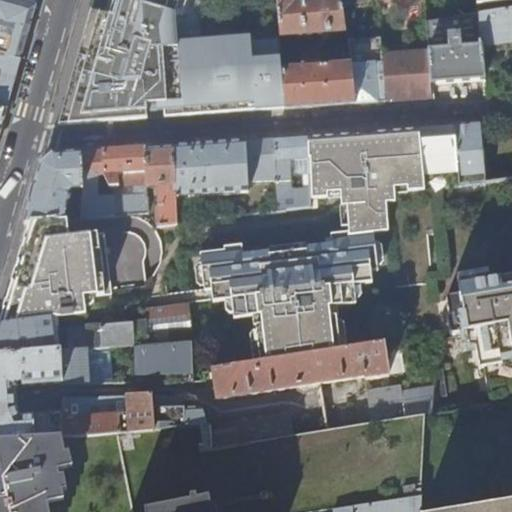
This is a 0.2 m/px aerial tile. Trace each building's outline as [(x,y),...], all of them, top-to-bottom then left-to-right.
[(29,26),(36,0),(0,0),(0,47),(22,53),(29,26)] [(282,70),(280,39),(179,46),(176,15),(183,13),(186,0),(114,0),(109,18),(94,14),(90,8),(88,14),(67,90),(57,126),(150,120),(149,112),(158,111),(167,111),(167,118),(200,116),(286,110),(282,70)] [(345,31),(341,0),(338,0),(295,4),(293,0),(276,0),(279,36),(345,31)] [(511,10),(511,0),(471,0),(475,16),(479,15),(511,10)] [(511,10),(479,15),(482,48),(511,45),(511,10)] [(426,20),(429,50),(429,52),(451,50),(450,42),(461,41),(462,50),(482,48),(479,15),(475,16),(426,20)] [(484,82),(483,63),(482,48),(462,50),(461,41),(450,42),(451,50),(429,52),(432,85),(456,84),(484,82)] [(15,78),(22,53),(0,47),(0,100),(8,103),(15,78)] [(429,52),(429,50),(383,54),(383,55),(386,103),(410,101),(433,99),(432,85),(429,52)] [(354,105),(349,65),(324,67),(324,65),(315,66),(314,51),(301,52),(301,59),(297,59),(298,69),(282,70),(286,110),(312,108),(354,105)] [(386,103),(383,55),(368,56),(368,63),(349,65),(354,105),(376,103),(386,103)] [(498,95),(496,62),(483,63),(484,82),(486,95),(498,95)] [(486,183),(480,126),(468,127),(454,128),(458,171),(459,186),(486,183)] [(458,171),(454,128),(418,130),(422,173),(458,171)] [(410,236),(425,233),(422,205),(424,204),(423,191),(422,173),(418,130),(384,133),(388,199),(344,204),(346,224),(347,229),(303,235),(305,248),(269,253),(268,249),(242,253),(240,243),(222,246),(223,249),(198,253),(200,263),(203,286),(203,289),(209,288),(211,301),(217,301),(408,274),(414,274),(414,270),(411,251),(410,236)] [(388,199),(384,133),(307,138),(307,160),(308,160),(308,167),(310,190),(310,191),(310,193),(325,192),(336,191),(336,197),(337,205),(344,204),(388,199)] [(307,160),(307,138),(293,139),(274,141),(276,182),(277,202),(278,212),(311,208),(310,193),(310,191),(294,192),(289,189),(289,183),(290,183),(289,168),(308,167),(308,160),(307,160)] [(276,182),(274,141),(246,143),(174,148),(177,198),(248,193),(248,184),(276,182)] [(177,198),(174,148),(164,149),(146,150),(147,188),(159,188),(161,207),(157,210),(157,212),(158,212),(159,228),(177,225),(178,222),(177,198)] [(147,188),(146,150),(114,152),(103,153),(104,174),(109,186),(136,185),(137,199),(114,201),(114,216),(136,214),(146,213),(147,213),(147,188)] [(104,174),(103,153),(95,154),(82,155),(83,176),(83,189),(82,191),(89,191),(89,186),(91,186),(91,176),(104,174)] [(83,176),(82,155),(52,157),(41,166),(35,187),(24,225),(60,221),(63,221),(69,196),(67,194),(72,189),(83,189),(83,176)] [(114,216),(114,201),(114,196),(82,198),(82,199),(82,219),(114,216)] [(82,219),(82,199),(73,199),(73,220),(82,219)] [(278,212),(277,202),(248,204),(250,215),(278,212)] [(346,224),(344,204),(337,205),(340,225),(346,224)] [(102,281),(96,234),(62,237),(60,221),(24,225),(21,233),(19,242),(11,267),(3,292),(102,281)] [(305,248),(303,235),(267,240),(268,249),(269,253),(305,248)] [(420,269),(418,251),(411,251),(414,270),(420,269)] [(203,286),(200,263),(194,264),(197,286),(203,286)] [(511,272),(490,276),(488,270),(456,276),(460,295),(447,297),(453,334),(473,331),(479,368),(481,367),(487,405),(511,401),(511,272)] [(375,322),(374,315),(368,316),(367,311),(373,310),(394,307),(392,289),(410,286),(408,274),(217,301),(219,314),(220,320),(237,318),(244,317),(245,324),(239,325),(239,329),(244,366),(379,346),(375,322)] [(85,307),(84,297),(93,296),(104,294),(102,281),(3,292),(0,301),(0,327),(45,321),(57,319),(86,316),(85,307)] [(211,301),(209,288),(203,289),(154,295),(156,309),(188,305),(211,301)] [(94,306),(93,296),(84,297),(85,307),(94,306)] [(192,341),(188,305),(156,309),(143,310),(145,322),(145,330),(159,329),(161,344),(182,342),(192,341)] [(0,356),(49,353),(46,331),(45,321),(0,327),(0,356)] [(385,345),(381,321),(375,322),(379,346),(381,346),(385,345)] [(161,344),(159,329),(145,330),(145,322),(85,327),(85,330),(67,330),(69,351),(86,350),(134,346),(161,344)] [(244,366),(239,329),(234,330),(232,342),(236,367),(244,366)] [(69,351),(67,330),(46,331),(49,353),(61,352),(69,351)] [(184,382),(182,342),(161,344),(134,346),(135,383),(184,382)] [(386,378),(381,346),(379,346),(244,366),(236,367),(212,371),(217,401),(295,388),(296,393),(302,394),(313,393),(320,390),(318,385),(363,378),(363,381),(386,378)] [(88,384),(86,350),(69,351),(61,352),(62,383),(62,384),(88,384)] [(62,383),(61,352),(49,353),(0,356),(0,396),(17,398),(17,386),(22,382),(24,382),(24,385),(62,383)] [(445,397),(441,371),(433,372),(432,399),(445,397)] [(154,430),(153,394),(65,396),(63,410),(34,411),(34,416),(36,438),(63,436),(154,430)] [(208,426),(202,408),(183,408),(182,399),(153,394),(154,430),(208,426)] [(0,409),(18,409),(17,398),(0,396),(0,409)] [(0,440),(36,438),(34,416),(23,416),(18,409),(0,409),(0,440)] [(294,436),(289,413),(209,425),(211,449),(294,436)] [(64,499),(58,469),(68,467),(63,436),(36,438),(0,440),(0,511),(50,511),(48,503),(64,499)] [(419,511),(421,497),(352,508),(352,511),(419,511)] [(211,511),(209,498),(146,510),(146,511),(211,511)] [(511,511),(511,502),(453,511),(511,511)]
